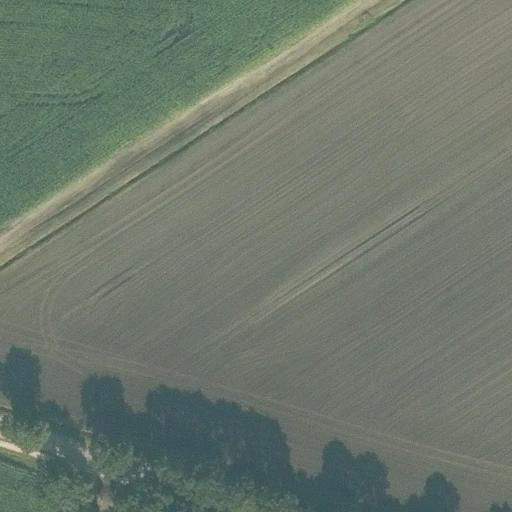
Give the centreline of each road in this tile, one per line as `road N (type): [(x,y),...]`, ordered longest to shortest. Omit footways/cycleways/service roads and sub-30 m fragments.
road 1 (track): [(382,0),(0,251)]
road 2 (track): [(0,427),(291,511)]
